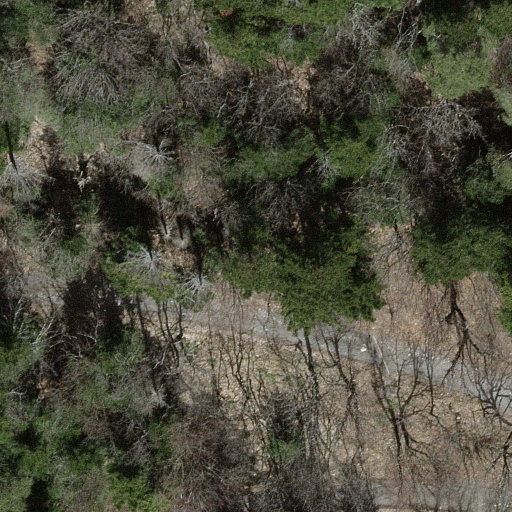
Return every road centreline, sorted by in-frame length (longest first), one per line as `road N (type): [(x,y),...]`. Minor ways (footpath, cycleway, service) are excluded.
road 1 (track): [(0,294),(89,294),(225,316),(417,360),(511,402)]
road 2 (track): [(477,511),(436,505),(294,511)]
